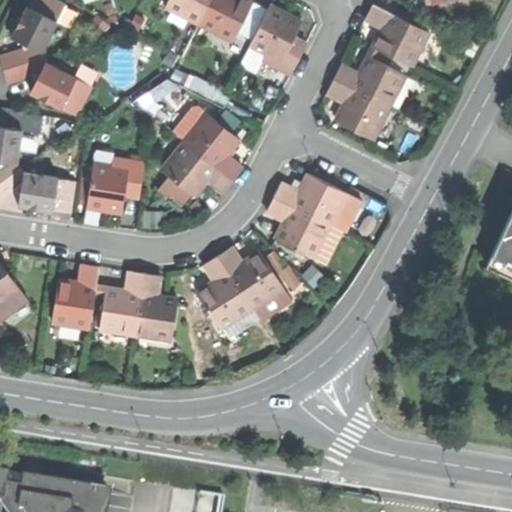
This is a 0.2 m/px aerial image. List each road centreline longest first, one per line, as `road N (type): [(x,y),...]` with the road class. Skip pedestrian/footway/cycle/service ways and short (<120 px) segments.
road 1 (residential): [(0,228),(140,250),(181,247),(237,212),(285,129)]
road 2 (tertiary): [(0,392),(174,418),(247,406),(284,389)]
road 3 (tertiary): [(511,473),(368,447),(328,428),(284,389)]
road 4 (tertiary): [(284,389),(333,356),(364,322),(431,201)]
road 5 (residential): [(285,129),(431,201)]
road 6 (residential): [(329,0),(332,35),(285,129)]
